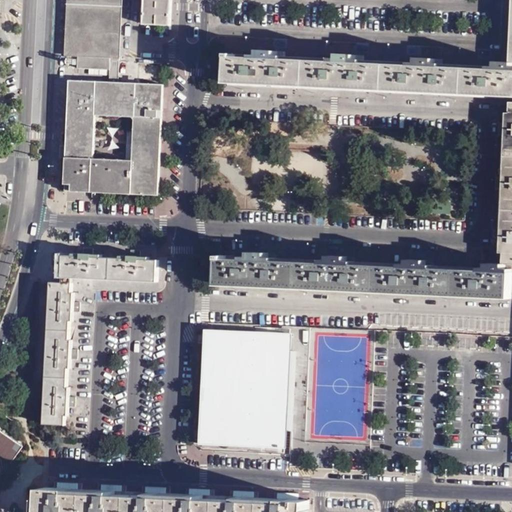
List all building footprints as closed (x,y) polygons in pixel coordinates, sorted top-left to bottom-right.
[(66,0),(64,55),(76,56),(108,58),(116,58),(119,0),(66,0)] [(143,0),(142,24),(168,26),(169,0),(143,0)] [(511,62),(506,62),(487,61),(487,65),(487,69),(440,67),(440,63),(440,59),(409,58),(409,62),(408,66),(362,63),(362,60),(362,56),(330,55),(330,58),(330,62),(281,60),(282,56),(282,53),(252,51),(252,55),(251,59),(239,59),(239,55),(228,55),(227,84),(503,97),(503,96),(511,96),(511,62)] [(108,58),(76,56),(76,66),(108,68),(108,58)] [(116,82),(116,58),(108,58),(108,68),(107,81),(116,82)] [(67,81),(62,192),(156,197),(161,86),(67,81)] [(504,263),(511,263),(511,102),(509,102),(508,112),(500,112),(500,122),(498,122),(497,135),(499,135),(498,176),(496,176),(496,187),(497,187),(496,229),(494,229),(493,240),(495,240),(495,251),(502,252),(502,263),(504,263)] [(139,258),(139,252),(130,252),(130,258),(121,257),(121,259),(102,259),(102,256),(92,256),(92,250),(81,249),(82,255),(72,255),(72,257),(62,257),(62,254),(51,254),(50,267),(61,268),(61,277),(156,282),(157,261),(149,261),(149,258),(139,258)] [(502,263),(480,262),(480,267),(480,271),(431,269),(431,264),(431,260),(400,259),(399,263),(399,267),(352,264),(352,261),(352,257),(322,255),(322,259),(322,264),(274,262),(274,257),(274,254),(243,252),(243,256),(243,260),(231,260),(231,256),(219,255),(218,286),(493,299),(493,297),(510,298),(511,274),(503,274),(504,263),(502,263)] [(49,283),(42,424),(64,426),(64,416),(67,416),(68,407),(73,407),(74,397),(68,396),(69,387),(66,387),(67,369),(69,369),(70,359),(76,359),(76,350),(71,350),(71,341),(68,340),(69,322),(72,322),(73,312),(78,312),(78,303),(73,303),(73,294),(70,293),(70,284),(50,283),(49,283)] [(206,330),(200,445),(276,448),(283,448),(283,432),(290,432),(294,352),(286,352),(288,334),(206,330)] [(20,447),(1,434),(0,435),(0,458),(8,464),(20,447)] [(306,511),(307,500),(281,498),(246,497),(198,494),(157,492),(114,491),(75,489),(44,488),(43,511),(306,511)]
